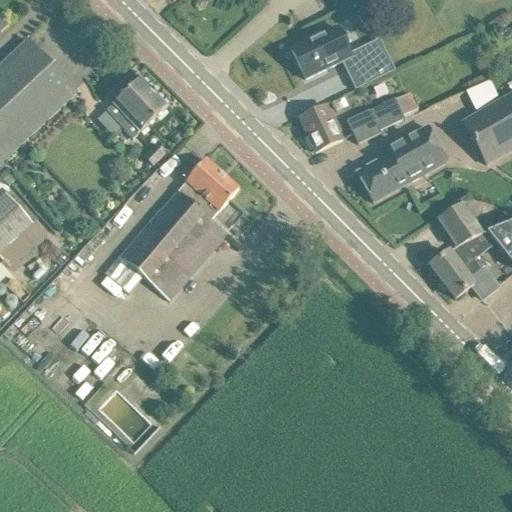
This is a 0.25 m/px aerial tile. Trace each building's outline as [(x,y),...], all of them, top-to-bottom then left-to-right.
[(308,43),(291,52),(305,81),(343,62),(346,68),(344,69),(355,92),(395,72),(379,40),(363,48),(364,51),(351,57),(342,39),(337,30),(337,29),(334,30),(322,36),(320,37),(318,34),(306,40),(308,43)] [(0,165),(76,95),(27,42),(0,67),(0,165)] [(139,135),(167,109),(140,80),(112,107),(113,108),(111,109),(110,109),(105,113),(132,142),(137,137),(136,136),(138,134),(139,135)] [(468,111),(495,102),(488,83),(461,92),(468,111)] [(511,147),(511,97),(462,125),(484,163),(511,147)] [(404,121),(394,99),(346,122),(357,146),(381,135),(379,132),(404,121)] [(342,142),(326,108),(299,121),(315,155),(342,142)] [(447,164),(427,129),(386,152),(389,156),(356,175),(373,205),(406,187),(447,164)] [(156,147),(144,159),(152,167),(165,156),(156,147)] [(227,237),(211,223),(238,191),(205,162),(160,213),(159,212),(118,258),(169,302),(227,237)] [(8,176),(1,183),(6,188),(14,182),(8,176)] [(6,196),(0,200),(0,260),(24,286),(59,254),(32,225),(6,196)] [(473,261),(494,245),(486,235),(485,235),(465,204),(461,206),(437,222),(456,249),(449,255),(448,254),(430,268),(455,301),(473,287),(469,281),(481,271),(473,261)] [(511,223),(486,235),(494,245),(511,266),(511,223)]
